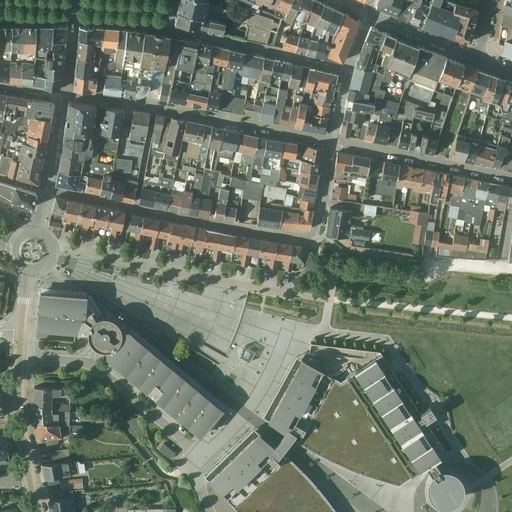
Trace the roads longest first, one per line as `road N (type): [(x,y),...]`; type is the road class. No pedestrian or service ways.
road 1 (residential): [(61,92),(328,141)]
road 2 (residential): [(18,355),(94,365),(188,443),(209,511)]
road 3 (residential): [(44,188),(309,236)]
road 4 (residential): [(347,71),(163,25)]
road 5 (residential): [(511,180),(328,141)]
road 6 (tertiary): [(28,476),(18,355)]
road 7 (residential): [(366,11),(479,55)]
